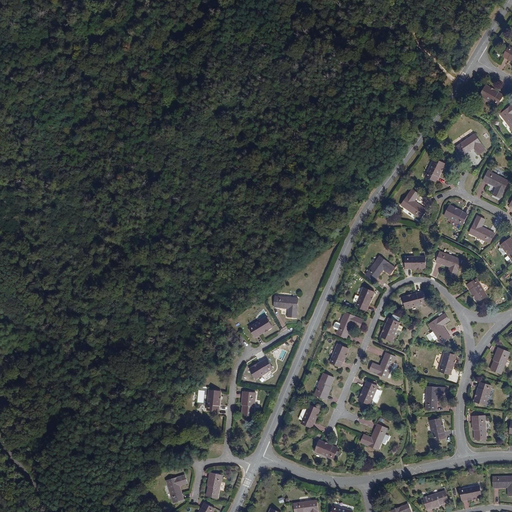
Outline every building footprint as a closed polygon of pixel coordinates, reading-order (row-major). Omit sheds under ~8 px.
[(511,47),(509,46),(503,56),(511,60),(511,47)] [(488,90),(482,99),(500,109),(505,100),(488,90)] [(511,110),(502,118),(511,130),(511,110)] [(477,139),(458,152),(464,161),(476,153),(481,160),(488,155),(477,139)] [(436,163),(427,181),(438,186),(447,168),(436,163)] [(511,186),(490,176),(485,185),(499,192),(495,199),(502,203),(511,186)] [(414,193),(403,209),(422,223),(428,214),(416,205),(421,199),(414,193)] [(470,219),(452,210),(446,220),(465,229),(470,219)] [(488,224),(480,220),(471,237),(492,248),(497,238),(484,231),(488,224)] [(511,242),(503,249),(511,261),(511,242)] [(464,264),(442,256),(439,266),(452,271),(450,279),(458,282),(464,264)] [(397,272),(381,260),(367,278),(376,285),(385,273),(392,278),(397,272)] [(428,261),(408,261),(408,272),(428,272),(428,261)] [(479,284),(469,290),(480,306),(489,301),(479,284)] [(365,293),(357,312),(367,317),(375,298),(365,293)] [(288,317),(296,318),(298,299),(275,297),(274,307),(289,309),(288,317)] [(424,297),(405,302),(408,313),(426,308),(424,297)] [(248,329),(254,339),(272,328),(265,318),(248,329)] [(357,329),(356,332),(361,334),(364,326),(346,318),(342,328),(339,327),(338,327),(335,333),(336,335),(339,336),(337,340),(347,344),(353,330),(354,328),(357,329)] [(446,319),(431,329),(443,349),(453,343),(445,331),(451,326),(446,319)] [(401,329),(390,324),(383,343),(393,347),(401,329)] [(350,355),(339,350),(331,369),(342,374),(350,355)] [(511,360),(511,358),(502,355),(493,376),(504,380),(511,360)] [(389,385),(398,363),(388,359),(382,372),(374,369),(371,377),(389,385)] [(446,359),(441,379),(452,381),(457,362),(446,359)] [(251,370),(258,380),(274,369),(268,360),(251,370)] [(335,385),(325,380),(316,402),(327,406),(335,385)] [(379,393),(369,389),(361,407),(371,411),(379,393)] [(487,411),(493,391),(482,389),(477,408),(487,411)] [(209,392),(207,412),(219,413),(220,393),(209,392)] [(448,395),(429,393),(428,416),(438,417),(439,402),(448,403),(448,395)] [(246,412),(243,412),(243,418),(254,419),(256,395),(248,394),(246,412)] [(320,416),(310,412),(302,430),(313,434),(320,416)] [(488,423),(476,424),(477,447),(489,446),(488,423)] [(442,425),(431,427),(435,447),(447,444),(442,425)] [(380,457),(390,435),(379,431),(374,445),(366,442),(362,449),(380,457)] [(339,455),(320,447),(316,458),(334,465),(339,455)] [(211,495),(208,494),(207,499),(219,501),(224,479),(215,477),(211,495)] [(167,485),(174,507),(184,503),(179,490),(188,487),(185,479),(167,485)] [(511,483),(494,484),(495,495),(509,494),(510,503),(511,503),(511,483)] [(481,493),(461,496),(463,508),(482,505),(481,493)] [(446,498),(424,505),(425,511),(442,511),(450,510),(446,498)]
